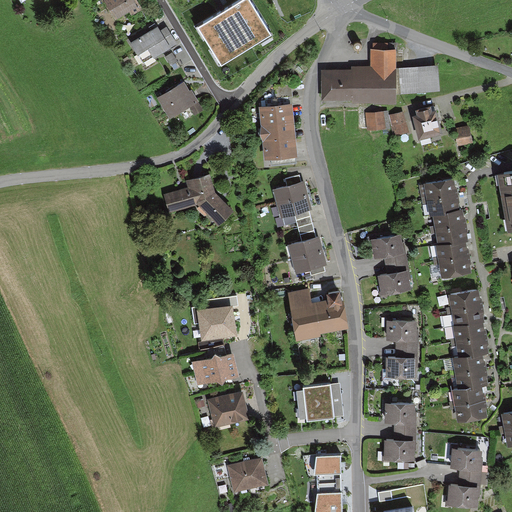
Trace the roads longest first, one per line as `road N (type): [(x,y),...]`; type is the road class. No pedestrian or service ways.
road 1 (residential): [(340,7),(315,70),(311,114),(352,301),(357,511)]
road 2 (residential): [(229,106),(193,146),(171,156),(0,181)]
road 3 (residential): [(340,7),(511,72)]
road 4 (residential): [(340,7),(229,106)]
road 5 (residential): [(229,106),(158,0)]
